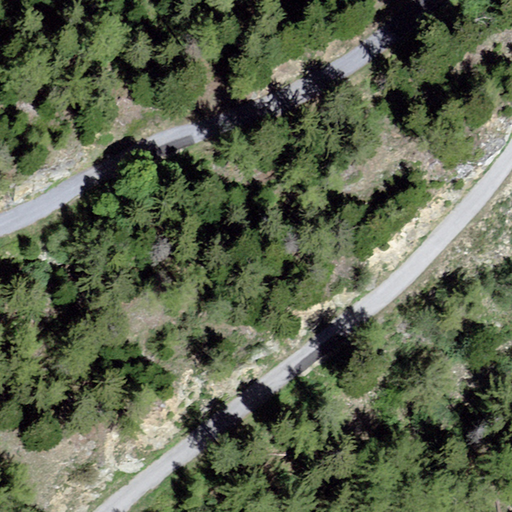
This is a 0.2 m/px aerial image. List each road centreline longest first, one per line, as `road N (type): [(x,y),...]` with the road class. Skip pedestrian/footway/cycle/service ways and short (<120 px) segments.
road 1 (residential): [(120,511),(295,360),(428,260),(511,158)]
road 2 (residential): [(416,0),(356,55),(287,99),(168,134),(0,216)]
